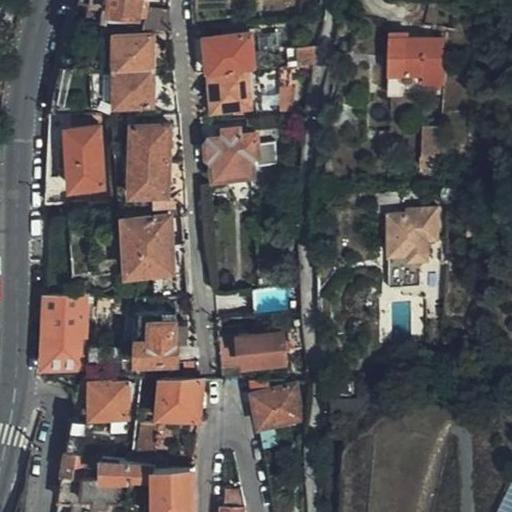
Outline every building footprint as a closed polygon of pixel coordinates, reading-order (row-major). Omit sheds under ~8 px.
[(137,17),(141,0),(111,0),(109,12),(137,17)] [(326,20),(330,0),(327,0),(322,0),(318,20),(326,20)] [(118,32),(118,69),(143,69),(155,68),(156,34),(118,32)] [(249,69),(255,69),(253,32),(197,37),(198,57),(199,73),(213,71),(249,69)] [(442,80),(444,36),(411,34),(410,72),(424,73),(425,78),(442,80)] [(166,68),(176,68),(174,37),(164,38),(166,68)] [(143,69),(118,69),(118,103),(155,102),(155,68),(143,69)] [(252,107),(249,69),(213,71),(216,109),(252,107)] [(421,165),(440,166),(443,122),(425,121),(421,165)] [(137,122),(134,158),(170,159),(172,124),(163,124),(137,122)] [(103,186),(102,127),(71,128),(73,186),(103,186)] [(259,165),(256,135),(241,135),(240,127),(228,128),(228,137),(215,138),(218,177),(255,174),(255,165),(259,165)] [(170,159),(134,158),(133,191),(169,192),(170,159)] [(438,239),(439,208),(409,207),(409,211),(391,210),(390,252),(408,253),(408,258),(429,259),(429,240),(438,239)] [(173,268),(171,213),(129,215),(130,270),(173,268)] [(50,293),(47,293),(46,310),(46,338),(45,366),(87,367),(89,294),(50,293)] [(258,320),(289,319),(289,293),(258,294),(258,320)] [(179,362),(182,339),(176,338),(178,311),(145,311),(142,338),(140,337),(139,360),(179,362)] [(220,335),(223,365),(283,362),(286,362),(285,332),(271,334),(231,335),(220,335)] [(202,416),(204,375),(164,375),(160,413),(202,416)] [(258,410),(261,427),(303,417),(295,385),(270,389),(271,378),(253,377),(258,410)] [(372,377),(328,378),(327,407),(363,408),(372,397),(372,377)] [(130,416),(129,382),(95,382),(94,417),(130,416)] [(158,465),(171,465),(171,457),(158,455),(161,424),(143,422),(140,459),(158,462),(158,465)] [(95,428),(71,426),(69,436),(67,451),(89,454),(92,454),(95,428)] [(140,459),(133,459),(106,456),(105,475),(87,475),(89,454),(67,451),(63,476),(87,476),(85,499),(122,501),(127,472),(131,472),(131,475),(157,477),(157,511),(193,511),(192,465),(171,465),(158,465),(158,462),(140,459)]
